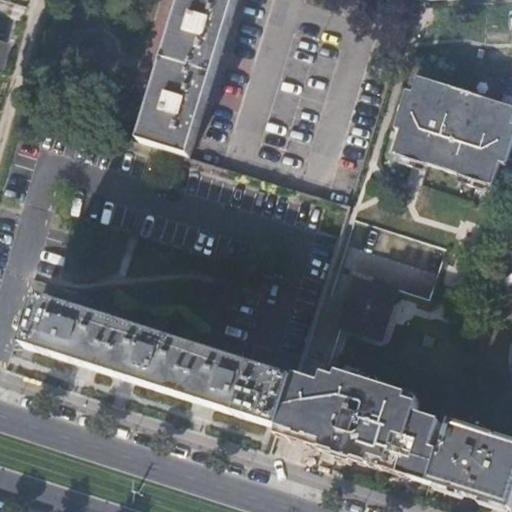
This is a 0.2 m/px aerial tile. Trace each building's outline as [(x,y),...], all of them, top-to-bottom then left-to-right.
[(185,0),(142,142),(192,157),(240,0),(185,0)] [(434,162),(460,87),(422,74),(416,89),(411,87),(398,125),(404,127),(397,149),(434,162)] [(511,104),(460,87),(434,162),(497,182),(504,160),(510,162),(511,156),(511,104)] [(387,291),(391,283),(363,274),(363,275),(360,278),(358,279),(355,278),(342,321),(374,331),(387,291)] [(393,287),(391,283),(387,291),(374,331),(377,332),(379,329),(384,328),(396,290),(393,287)] [(4,361),(263,444),(295,379),(42,299),(30,305),(19,313),(12,332),(2,343),(4,361)] [(295,379),(263,444),(313,463),(334,471),(357,478),(344,417),(358,376),(342,371),(340,376),(326,373),(323,383),(296,375),(295,379)] [(412,393),(358,376),(344,417),(440,437),(445,420),(420,412),(423,403),(410,399),(412,393)] [(344,417),(357,478),(381,486),(407,497),(416,499),(425,503),(429,500),(432,503),(447,439),(440,437),(344,417)] [(455,511),(511,511),(511,434),(455,417),(447,439),(432,503),(455,511)]
